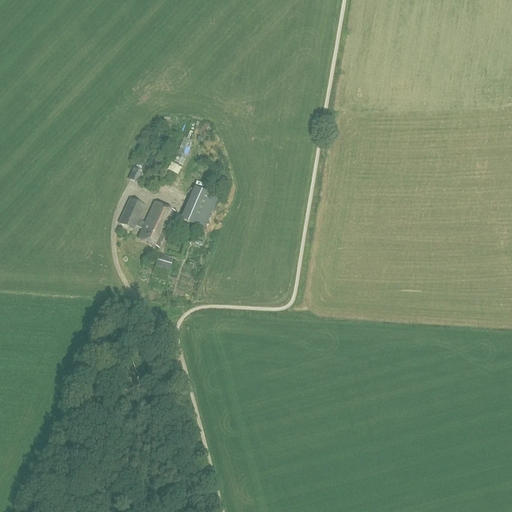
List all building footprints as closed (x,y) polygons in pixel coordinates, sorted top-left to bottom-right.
[(184,149),(179,159),(186,162),(191,153),(184,149)] [(128,180),(136,184),(141,172),(134,168),(128,180)] [(205,230),(218,198),(195,188),(181,220),(205,230)] [(136,225),(140,226),(141,223),(137,221),(144,206),(130,200),(120,225),(133,231),(136,225)] [(145,225),(141,223),(140,226),(144,228),(138,239),(159,249),(175,212),(154,203),(145,225)] [(156,267),(171,271),(174,259),(160,255),(156,267)]
